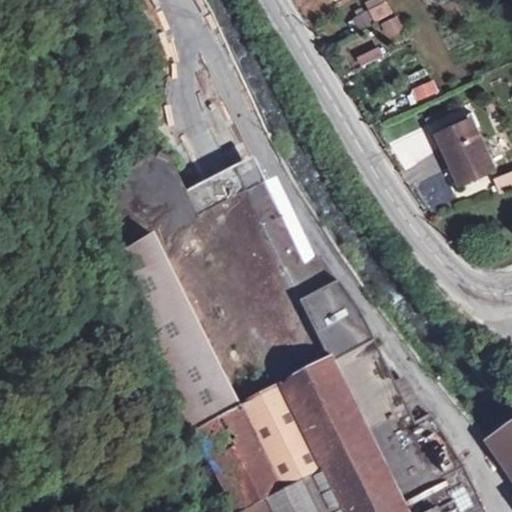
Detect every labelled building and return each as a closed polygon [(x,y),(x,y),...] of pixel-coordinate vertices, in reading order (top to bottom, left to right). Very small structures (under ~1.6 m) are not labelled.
[(419,100),(439,93),(434,80),(414,87),(419,100)] [(470,113),(451,121),(451,125),(438,131),(457,181),(492,166),(470,113)] [(79,197),(208,430),(204,393),(131,252),(128,237),(128,225),(130,213),(135,202),(142,190),(153,178),(170,165),(165,154),(79,197)] [(197,222),(186,198),(170,165),(153,178),(142,190),(135,202),(130,213),(128,225),(128,237),(131,252),(204,393),(208,430),(259,511),(484,511),(473,488),(433,427),(416,435),(357,316),(334,289),(317,264),(302,267),(263,190),(197,222)] [(197,222),(263,190),(252,167),(186,198),(197,222)] [(511,170),(495,176),(500,192),(511,187),(511,170)] [(511,422),(485,442),(511,478),(511,422)]
